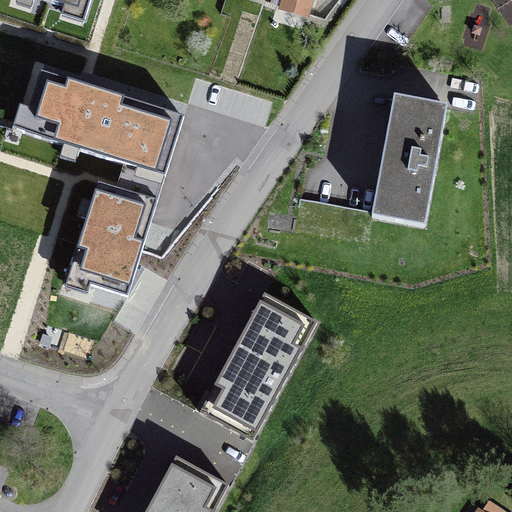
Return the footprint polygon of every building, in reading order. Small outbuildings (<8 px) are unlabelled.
[(88,10),(91,0),(38,0),(65,8),(67,3),(88,10)] [(310,0),(284,0),(282,7),(306,14),(310,0)] [(394,100),(372,217),(424,228),(446,109),(394,100)] [(199,413),(252,442),(317,323),(264,295),(199,413)] [(214,511),(228,486),(176,457),(145,511),(214,511)]
